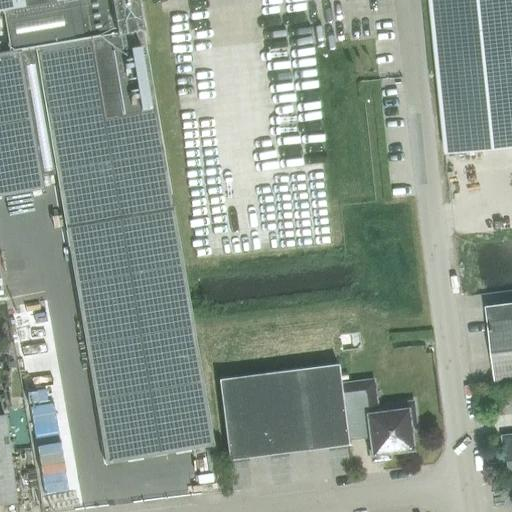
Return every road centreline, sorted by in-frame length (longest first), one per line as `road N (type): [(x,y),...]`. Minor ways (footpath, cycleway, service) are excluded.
road 1 (unclassified): [(472,489),(411,0)]
road 2 (unclassified): [(281,511),(472,489)]
